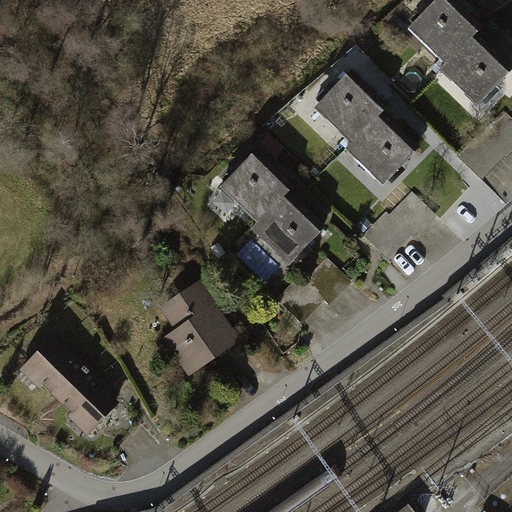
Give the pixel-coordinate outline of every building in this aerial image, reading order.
[(453,0),(437,0),(408,31),(444,66),(474,35),(481,27),(453,0)] [(444,66),(437,73),(473,108),(510,69),(474,35),(444,66)] [(353,73),(316,111),(351,146),(381,115),(389,107),(353,73)] [(480,132),(457,155),(483,180),(506,156),(507,158),(511,153),(511,119),(504,112),(482,135),(480,132)] [(351,146),(344,153),(380,188),(418,150),(381,115),(351,146)] [(258,153),(221,191),(257,226),(287,195),(294,187),(258,153)] [(438,216),(413,191),(389,215),(387,212),(364,235),(389,260),(412,237),(415,239),(438,216)] [(257,226),(249,233),(285,268),(323,229),(287,195),(257,226)] [(303,276),(277,301),(301,325),(324,302),(328,306),(352,283),(329,259),(307,281),(303,276)] [(238,348),(200,281),(154,307),(168,331),(156,338),(180,380),(238,348)] [(85,372),(48,337),(12,374),(50,411),(85,372)] [(50,411),(86,445),(122,408),(85,372),(50,411)] [(414,511),(408,503),(396,511),(414,511)]
